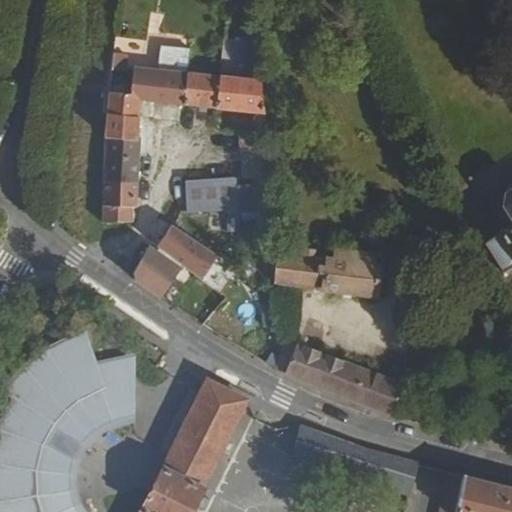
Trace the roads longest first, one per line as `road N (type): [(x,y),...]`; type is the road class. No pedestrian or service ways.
road 1 (tertiary): [(511,468),(362,432),(283,396),(186,341),(30,233)]
road 2 (unclassified): [(5,175),(40,0)]
